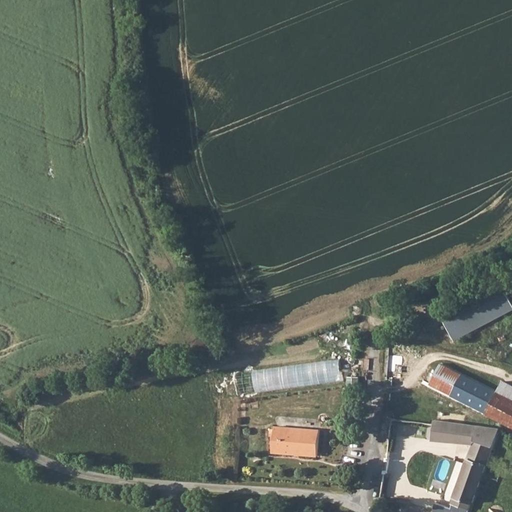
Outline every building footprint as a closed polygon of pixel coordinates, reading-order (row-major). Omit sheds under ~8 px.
[(456,339),(511,312),(511,299),(507,289),(445,318),(456,339)] [(239,393),(350,381),(348,370),(343,371),(341,360),(236,371),(239,393)] [(476,380),(464,401),(487,414),(488,413),(499,393),(476,380)] [(435,424),(387,417),(386,425),(391,426),(391,434),(387,434),(385,436),(384,439),(386,442),(390,443),(392,434),(474,445),(454,503),(458,504),(456,509),(438,502),(434,511),(436,511),(450,511),(451,510),(456,511),(468,511),(471,504),(473,502),(486,466),(488,466),(499,434),(501,429),(436,420),(435,424)] [(275,427),(274,452),(319,455),(320,431),(275,427)]
